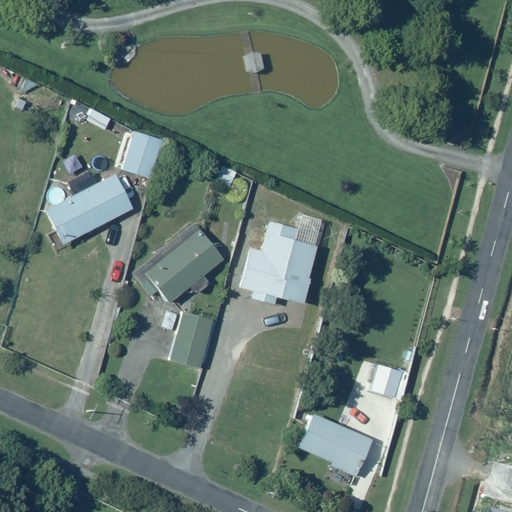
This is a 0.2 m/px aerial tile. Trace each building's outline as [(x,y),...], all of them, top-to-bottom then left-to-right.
[(110,118),(90,105),(81,119),(101,131),(110,118)] [(161,135),(131,128),(121,169),(146,175),(149,165),(154,166),(161,135)] [(70,193),(43,207),(64,244),(132,207),(113,172),(95,181),(87,167),(63,180),(70,193)] [(262,251),(250,248),(239,287),(252,291),(251,298),(275,305),(277,296),(304,304),(310,279),(309,278),(317,246),(314,245),(321,220),(302,215),(298,229),(269,221),(262,251)] [(196,227),(132,275),(148,296),(157,289),(166,301),(187,285),(193,293),(209,281),(203,273),(220,259),(196,227)] [(214,319),(180,312),(169,362),(198,368),(200,363),(205,364),(214,319)] [(403,363),(379,356),(377,363),(374,362),(366,391),(394,399),(403,363)] [(370,438),(310,411),(295,445),(327,459),(325,463),(352,476),(370,438)]
